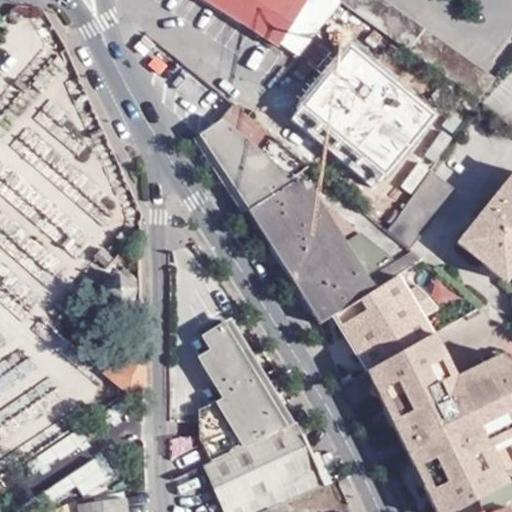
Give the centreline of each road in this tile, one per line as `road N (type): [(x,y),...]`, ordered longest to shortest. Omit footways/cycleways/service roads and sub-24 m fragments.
road 1 (residential): [(379,511),(328,406),(160,148)]
road 2 (residential): [(160,148),(152,267),(164,511)]
road 3 (residential): [(160,148),(98,23)]
